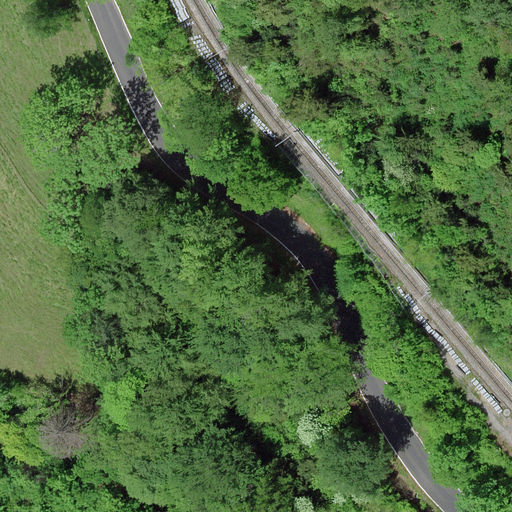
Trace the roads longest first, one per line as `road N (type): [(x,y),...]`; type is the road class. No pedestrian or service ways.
road 1 (tertiary): [(100,0),(149,115),(169,139),(193,166),(291,225),(322,255),(388,421),(462,511)]
road 2 (track): [(0,425),(103,447),(246,511)]
